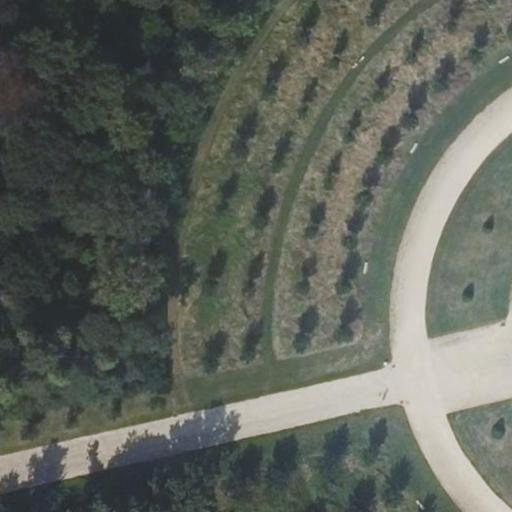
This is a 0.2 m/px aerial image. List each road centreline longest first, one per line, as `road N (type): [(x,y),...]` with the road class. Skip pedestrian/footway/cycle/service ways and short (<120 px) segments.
road 1 (track): [(419,380),(411,309),(425,243),(454,184),(511,118)]
road 2 (track): [(190,434),(419,380)]
road 3 (track): [(0,477),(190,434)]
road 4 (track): [(498,511),(468,481),(419,380)]
